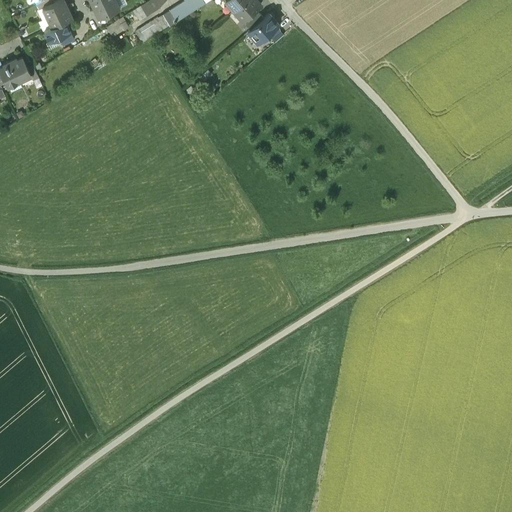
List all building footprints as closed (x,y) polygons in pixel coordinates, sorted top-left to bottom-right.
[(54,1),(53,0),(42,0),(35,4),(37,9),(38,9),(42,7),(54,1)] [(42,7),(46,17),(68,7),(64,0),(56,0),(54,1),(42,7)] [(119,7),(116,0),(108,0),(93,7),(98,17),(119,7)] [(145,0),(133,8),(139,18),(160,4),(164,0),(145,0)] [(180,0),(134,30),(141,41),(206,0),(180,0)] [(225,0),(234,9),(244,0),(225,0)] [(261,3),(258,0),(244,0),(234,9),(242,19),(252,10),(255,7),(255,8),(261,3)] [(43,18),(46,17),(42,7),(38,9),(43,18)] [(72,16),(68,7),(46,17),(51,26),(65,19),(65,20),(72,16)] [(246,24),(250,28),(263,17),(259,12),(246,24)] [(278,22),(269,12),(263,17),(250,28),(247,30),(250,34),(251,33),(257,40),(264,34),(267,32),(276,24),(278,22)] [(65,19),(51,26),(44,29),(48,40),(59,35),(70,30),(65,20),(65,19)] [(280,29),(276,24),(267,32),(271,36),(280,29)] [(74,38),(70,30),(59,35),(63,43),(74,38)] [(10,61),(19,80),(30,74),(31,74),(27,67),(22,56),(17,59),(16,57),(10,61)] [(57,70),(67,65),(62,57),(53,61),(57,70)] [(19,80),(10,61),(3,64),(4,65),(0,66),(0,70),(5,81),(7,85),(19,80)] [(27,67),(31,74),(30,74),(32,78),(38,76),(33,65),(27,67)]
